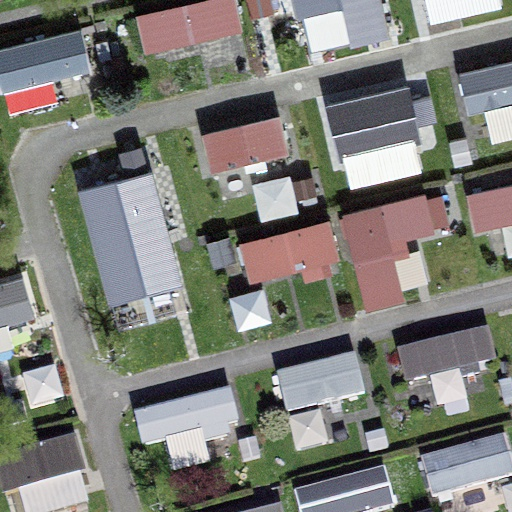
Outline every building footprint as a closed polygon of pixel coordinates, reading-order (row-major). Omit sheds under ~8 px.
[(241,0),(138,0),(142,31),(244,20),(241,0)] [(300,0),(310,38),(397,15),(393,0),(300,0)] [(0,34),(0,62),(5,80),(97,54),(84,11),(0,34)] [(159,151),(81,166),(106,288),(183,273),(159,151)] [(475,218),(511,209),(511,166),(466,177),(475,218)] [(359,295),(407,290),(400,222),(448,217),(444,181),(348,191),(359,295)] [(309,266),(344,256),(328,200),(238,226),(249,265),(304,250),(309,266)] [(0,268),(0,322),(40,313),(27,262),(0,268)] [(407,371),(498,348),(489,314),(398,337),(407,371)] [(356,339),(276,364),(289,406),(369,382),(356,339)] [(216,451),(209,429),(244,419),(230,373),(146,398),(166,465),(216,451)] [(77,423),(4,443),(24,511),(96,491),(77,423)] [(433,481),(511,467),(511,427),(426,442),(433,481)] [(378,511),(376,502),(398,496),(386,455),(297,478),(305,511),(378,511)] [(199,511),(287,511),(282,491),(199,511)]
